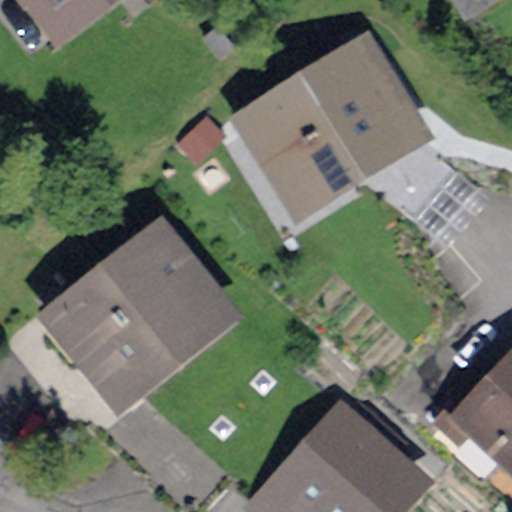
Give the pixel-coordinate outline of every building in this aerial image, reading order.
[(21,0),(45,32),(88,0),(21,0)] [(448,0),(454,10),(471,0),(448,0)] [(232,125),(280,211),(419,135),(372,48),(232,125)] [(62,310),(126,387),(219,309),(155,233),(62,310)] [(511,375),(469,421),(511,461),(511,375)] [(347,413),(257,506),(263,511),(367,511),(407,472),(347,413)] [(177,511),(201,511),(231,482),(192,443),(150,486),(177,511)]
